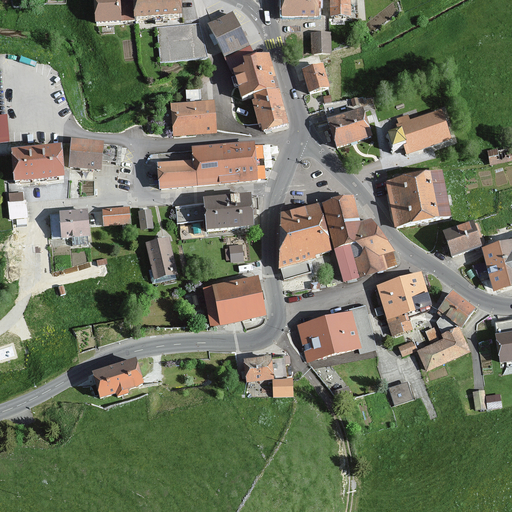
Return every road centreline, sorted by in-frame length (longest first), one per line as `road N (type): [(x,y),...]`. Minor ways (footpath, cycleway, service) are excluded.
road 1 (secondary): [(277,311),(262,337),(145,348),(0,411)]
road 2 (track): [(348,511),(337,416),(274,328)]
road 3 (secondary): [(297,139),(270,214),(277,311)]
road 4 (tertiary): [(422,260),(314,146),(297,139)]
road 5 (residential): [(277,311),(422,260)]
